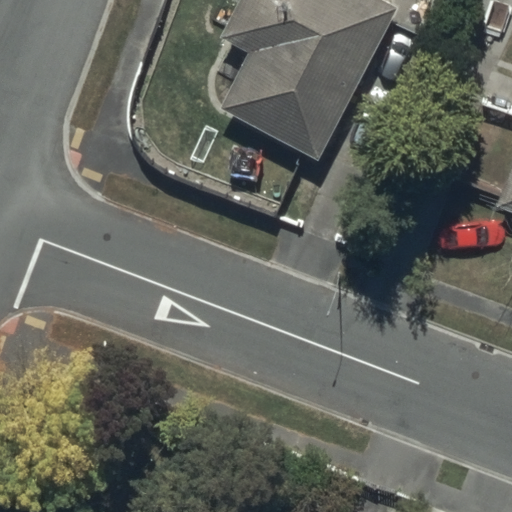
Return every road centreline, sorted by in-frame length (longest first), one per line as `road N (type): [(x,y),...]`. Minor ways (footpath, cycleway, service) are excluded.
road 1 (residential): [(511,419),(0,227)]
road 2 (residential): [(0,139),(51,0)]
